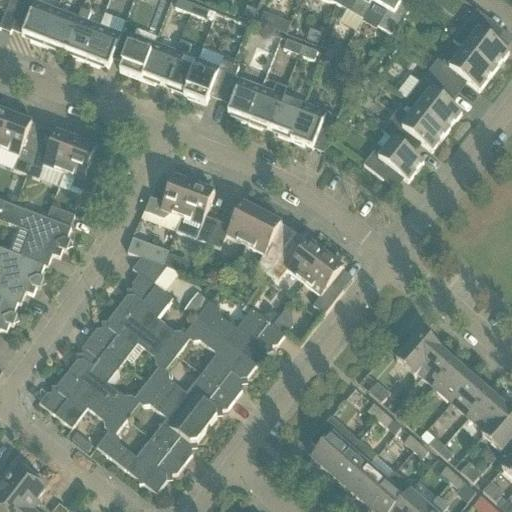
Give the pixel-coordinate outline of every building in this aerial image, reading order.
[(19,14),(23,1),(19,0),(11,0),(7,10),(19,14)] [(338,0),(336,8),(349,15),(350,14),(364,22),(365,20),(373,6),(376,0),(338,0)] [(391,38),(408,16),(421,0),(419,0),(376,0),(373,6),(365,20),(379,28),(377,31),(391,38)] [(19,14),(16,22),(26,26),(21,38),(26,40),(30,41),(29,44),(42,49),(43,50),(56,14),(33,5),(29,3),(25,2),(23,1),(19,14)] [(178,4),(175,12),(190,18),(194,8),(178,3),(178,4)] [(194,8),(190,18),(206,24),(209,15),(209,14),(194,8)] [(252,23),(256,12),(247,9),(243,20),(252,23)] [(0,32),(10,36),(19,14),(7,10),(0,29),(0,32)] [(77,22),(65,55),(68,56),(73,58),(72,60),(85,66),(99,30),(87,25),(90,17),(81,13),(77,22)] [(65,55),(77,22),(56,14),(43,50),(43,49),(56,54),(57,52),(65,55)] [(494,76),(509,56),(492,43),(500,32),(476,14),(452,44),(464,53),(494,76)] [(263,16),(259,27),(274,33),(278,22),(263,16)] [(108,71),(120,38),(99,30),(85,66),(99,70),(100,68),(108,71)] [(141,83),(155,47),(122,35),(120,38),(108,71),(113,58),(124,61),(119,75),(141,83)] [(319,49),(322,40),(310,35),(306,45),(319,49)] [(324,41),(320,51),(330,54),(332,55),(337,43),(325,38),(324,41)] [(184,99),(197,64),(186,59),(191,48),(180,44),(164,88),(172,91),(170,94),(184,99)] [(298,59),(302,50),(286,44),(283,53),(298,59)] [(155,47),(141,83),(154,88),(155,85),(164,88),(176,55),(166,52),(155,47)] [(314,65),(317,56),(302,50),(298,59),(314,65)] [(494,76),(464,53),(456,63),(449,58),(442,67),(438,63),(429,74),(453,93),(462,82),(479,95),(494,76)] [(323,58),(319,69),(327,72),(332,70),(335,62),(323,58)] [(219,72),(197,64),(184,99),(205,108),(211,95),(221,99),(233,68),(222,64),(219,72)] [(248,127),(262,92),(233,81),(237,70),(233,68),(221,99),(220,102),(231,106),(227,116),(236,120),(235,122),(248,127)] [(447,136),(462,117),(445,104),(453,93),(429,74),(405,105),(417,113),(447,136)] [(283,100),(286,92),(275,87),(272,96),(262,92),(248,127),(261,132),(262,130),(270,133),(283,100)] [(291,144),(304,108),(283,100),(270,133),(278,136),(277,139),(291,144)] [(328,144),(336,124),(337,121),(304,108),(291,144),(312,152),(317,140),(328,144)] [(382,135),(423,167),(423,166),(406,153),(415,143),(431,156),(447,136),(417,113),(409,124),(397,115),(390,124),(382,135)] [(0,149),(11,119),(0,114),(0,149)] [(26,179),(38,146),(26,141),(32,127),(11,119),(0,149),(0,153),(19,161),(14,174),(26,179)] [(76,139),(64,135),(63,138),(56,136),(50,150),(38,146),(26,179),(38,183),(43,170),(63,178),(76,144),(74,143),(76,139)] [(423,167),(382,135),(381,135),(393,144),(385,154),(378,149),(363,169),(383,184),(391,173),(408,186),(423,167)] [(94,168),(98,157),(95,156),(97,151),(76,144),(63,178),(75,183),(72,191),(92,199),(100,177),(88,173),(91,167),(94,168)] [(194,188),(174,181),(172,185),(169,184),(165,195),(168,196),(164,207),(150,202),(145,217),(163,224),(170,219),(181,223),(194,188)] [(208,248),(218,225),(205,220),(215,196),(194,188),(181,223),(176,236),(196,244),(208,248)] [(9,199),(6,206),(14,209),(17,202),(9,199)] [(0,204),(0,225),(18,232),(30,236),(21,260),(20,261),(48,271),(52,259),(60,262),(63,254),(66,255),(70,244),(67,243),(71,232),(70,231),(46,222),(0,204)] [(245,250),(262,217),(243,207),(231,230),(218,225),(208,248),(220,253),(226,240),(245,250)] [(51,210),(46,222),(70,231),(75,219),(56,212),(51,210)] [(268,280),(274,271),(287,250),(274,242),(282,227),(262,217),(245,250),(265,260),(258,273),(268,280)] [(133,242),(127,257),(163,270),(168,255),(133,242)] [(326,259),(309,245),(299,258),(287,250),(274,271),(268,280),(277,286),(286,274),(304,288),(326,259)] [(48,271),(20,261),(21,260),(0,252),(0,272),(3,274),(0,281),(0,300),(21,308),(26,296),(33,299),(36,291),(39,292),(44,282),(40,280),(44,270),(47,271),(48,271)] [(326,259),(304,288),(321,301),(313,311),(324,319),(338,301),(343,294),(334,288),(333,287),(344,272),(338,268),(341,265),(330,256),(327,260),(326,259)] [(127,300),(117,313),(177,360),(189,344),(190,343),(184,339),(184,338),(181,336),(174,337),(157,323),(173,303),(164,297),(153,288),(165,272),(159,270),(140,263),(132,273),(139,279),(132,288),(133,299),(127,300)] [(0,334),(6,337),(9,329),(13,330),(17,319),(13,318),(17,308),(21,309),(21,308),(0,300),(0,334)] [(198,302),(189,314),(198,320),(208,309),(198,302)] [(196,323),(257,370),(267,357),(266,351),(272,350),(277,349),(285,339),(284,338),(273,330),(272,329),(269,327),(268,326),(261,320),(252,313),(236,333),(219,320),(219,314),(209,306),(208,309),(196,323)] [(267,312),(261,320),(268,326),(275,318),(267,312)] [(177,360),(117,313),(107,325),(108,332),(97,333),(89,343),(122,368),(137,349),(154,362),(155,369),(159,372),(159,371),(165,376),(165,375),(177,360)] [(257,370),(196,323),(184,338),(184,339),(190,343),(189,344),(193,347),(200,346),(217,359),(201,378),(235,404),(242,394),(241,383),(247,382),(257,370)] [(277,323),(272,329),(273,330),(284,338),(285,339),(290,333),(277,323)] [(439,353),(440,352),(421,335),(396,365),(414,381),(417,378),(439,353)] [(124,401),(107,388),(122,368),(89,343),(82,352),(83,364),(77,364),(67,377),(127,424),(139,408),(140,408),(134,403),(131,400),(124,401)] [(417,378),(434,392),(456,368),(439,353),(417,378)] [(451,407),(472,383),(456,368),(434,392),(451,407)] [(159,371),(159,372),(146,387),(207,434),(216,421),(216,415),(227,414),(235,404),(201,378),(186,398),(169,385),(169,378),(165,375),(165,376),(159,371)] [(127,424),(67,377),(57,390),(58,396),(47,397),(39,408),(72,433),(87,413),(104,427),(105,433),(109,436),(109,435),(115,440),(127,424)] [(468,422),(489,398),(472,383),(451,407),(468,422)] [(146,387),(134,403),(140,408),(139,408),(143,411),(150,410),(167,423),(152,443),(185,468),(192,459),(191,447),(197,447),(207,434),(146,387)] [(375,402),(383,392),(377,387),(368,396),(375,402)] [(383,392),(375,402),(381,408),(389,398),(383,392)] [(485,437),(506,412),(489,398),(468,422),(485,437)] [(377,424),(383,417),(373,409),(368,415),(377,424)] [(500,456),(511,443),(511,414),(507,411),(506,412),(485,437),(482,440),(500,456)] [(403,427),(409,421),(399,412),(394,419),(403,427)] [(387,432),(392,425),(383,417),(377,424),(387,432)] [(341,440),(336,435),(341,429),(331,421),(310,445),(319,453),(311,462),(330,478),(350,455),(358,446),(347,437),(343,437),(341,440)] [(413,435),(418,429),(409,421),(403,427),(413,435)] [(115,440),(109,435),(109,436),(96,452),(138,485),(139,490),(144,489),(156,499),(166,486),(166,479),(177,478),(185,468),(152,443),(136,462),(119,449),(119,442),(115,440)] [(76,437),(71,443),(87,456),(92,449),(76,437)] [(413,455),(419,448),(410,440),(404,447),(413,455)] [(438,457),(443,451),(434,442),(428,449),(438,457)] [(359,445),(358,446),(350,455),(330,478),(348,494),(368,471),(377,460),(359,445)] [(423,463),(429,457),(419,448),(413,455),(423,463)] [(447,465),(453,459),(443,451),(438,457),(447,465)] [(511,460),(501,473),(511,482),(511,460)] [(467,482),(475,472),(468,467),(460,476),(467,482)] [(30,511),(45,491),(18,470),(0,493),(0,511),(30,511)] [(366,510),(386,487),(368,471),(348,494),(366,510)] [(450,487),(455,480),(446,472),(440,478),(450,487)] [(481,478),(475,472),(467,482),(473,488),(481,478)] [(368,511),(395,511),(409,496),(413,492),(395,476),(386,487),(366,510),(368,511)] [(459,495),(465,488),(455,480),(450,487),(459,495)] [(409,496),(395,511),(427,511),(437,502),(418,486),(413,492),(409,496)] [(489,501),(497,492),(490,486),(482,495),(489,501)] [(503,497),(497,492),(489,501),(495,507),(503,497)] [(446,511),(447,511),(437,502),(427,511),(446,511)] [(481,502),(472,511),(473,511),(483,511),(487,508),(481,502)]
